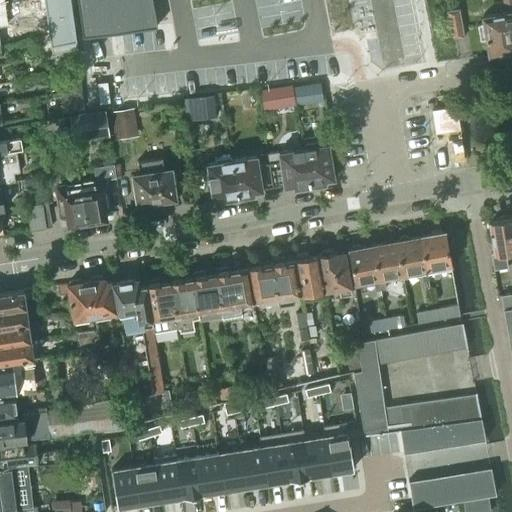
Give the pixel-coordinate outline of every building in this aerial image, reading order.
[(5,0),(0,0),(0,25),(8,25),(5,0)] [(69,0),(43,0),(51,53),(77,47),(69,0)] [(76,0),(82,36),(86,35),(157,25),(157,24),(151,0),(76,0)] [(482,23),(477,24),(480,39),(485,38),(488,54),(511,50),(511,17),(511,11),(511,10),(511,0),(501,0),(503,11),(481,15),(482,23)] [(446,10),(451,39),(463,36),(458,8),(446,10)] [(77,48),(67,50),(69,71),(79,70),(77,48)] [(79,70),(69,71),(62,72),(64,93),(81,90),(79,70)] [(319,80),(295,84),(297,98),(321,95),(319,80)] [(279,86),(260,88),(263,109),(294,104),(293,98),(291,84),(279,86)] [(81,90),(64,93),(65,110),(83,108),(81,90)] [(133,107),(111,111),(115,137),(132,135),(130,121),(135,120),(133,107)] [(105,110),(69,116),(73,140),(109,134),(105,110)] [(325,133),(301,137),(303,147),(309,184),(325,181),(324,178),(333,177),(327,143),(325,133)] [(303,147),(267,153),(272,185),(283,183),(284,185),(292,184),(293,187),(309,184),(303,147)] [(0,182),(14,180),(13,172),(19,171),(15,150),(0,152),(0,182)] [(267,153),(231,159),(237,196),(253,193),(253,190),(261,189),(261,187),(272,185),(267,153)] [(138,173),(133,174),(137,202),(156,199),(157,204),(173,202),(173,197),(174,197),(172,184),(174,182),(172,181),(171,173),(172,172),(172,171),(170,170),(170,168),(164,169),(162,156),(136,160),(138,173)] [(237,196),(231,159),(206,163),(212,197),(220,195),(221,199),(237,196)] [(95,180),(80,182),(86,221),(105,218),(103,210),(109,209),(104,179),(116,177),(114,164),(93,167),(95,180)] [(86,221),(80,182),(56,186),(61,217),(67,216),(68,224),(86,221)] [(45,194),(28,197),(29,205),(41,203),(45,227),(50,226),(45,194)] [(29,205),(25,205),(29,230),(45,227),(41,203),(29,205)] [(496,221),(488,223),(493,252),(491,252),(494,269),(507,266),(505,251),(511,249),(511,214),(510,215),(504,213),(499,217),(496,218),(496,221)] [(430,233),(420,235),(426,268),(451,263),(445,231),(441,231),(439,229),(431,230),(430,233)] [(398,239),(396,240),(402,272),(417,269),(418,275),(422,274),(427,273),(426,268),(420,235),(409,237),(407,235),(399,237),(398,239)] [(383,242),(372,244),(378,277),(380,288),(385,287),(383,276),(402,272),(396,240),(393,240),(391,238),(384,239),(383,242)] [(351,248),(348,249),(353,282),(373,278),(375,289),(380,288),(378,277),(372,244),(361,246),(359,244),(352,245),(351,248)] [(319,253),(318,253),(324,289),(338,287),(339,296),(351,294),(344,251),(335,252),(334,251),(333,251),(329,248),(322,249),(319,253)] [(296,257),(294,258),(300,293),(324,289),(318,253),(307,255),(307,252),(296,254),(296,257)] [(272,261),(270,261),(277,297),(278,306),(294,304),(292,294),(300,293),(294,258),(285,259),(283,257),(273,258),(272,261)] [(248,265),(246,265),(252,301),(277,297),(270,261),(261,263),(260,261),(249,262),(248,265)] [(216,271),(215,271),(223,320),(242,317),(240,309),(250,307),(249,301),(252,301),(246,265),(228,269),(227,266),(216,268),(216,271)] [(193,275),(192,275),(194,289),(199,320),(222,316),(222,320),(223,320),(215,271),(205,273),(204,270),(193,272),(193,275)] [(170,279),(169,279),(170,289),(177,327),(179,327),(180,331),(194,328),(191,311),(198,310),(194,289),(192,275),(182,277),(182,274),(170,276),(170,279)] [(95,315),(117,311),(111,281),(111,279),(105,280),(104,276),(101,277),(101,275),(90,277),(91,279),(89,279),(95,315)] [(111,281),(117,311),(121,310),(124,329),(120,330),(131,393),(131,395),(139,394),(163,390),(153,331),(152,326),(153,326),(145,283),(138,284),(137,276),(111,281)] [(73,318),(95,315),(89,279),(80,281),(80,278),(69,280),(69,282),(67,283),(73,318)] [(148,282),(145,283),(153,326),(154,331),(177,327),(170,289),(169,279),(159,280),(159,278),(147,280),(148,282)] [(0,291),(0,309),(25,306),(23,288),(0,291)] [(511,292),(500,294),(503,308),(511,306),(511,292)] [(449,305),(432,308),(434,319),(451,316),(459,315),(457,303),(449,305)] [(0,309),(0,326),(27,322),(25,306),(0,309)] [(511,306),(503,308),(511,362),(511,306)] [(434,319),(432,308),(415,311),(418,323),(434,319)] [(402,314),(385,317),(387,328),(404,325),(402,314)] [(387,328),(385,317),(368,320),(370,332),(387,328)] [(0,326),(0,344),(30,340),(27,322),(0,326)] [(460,323),(447,325),(452,348),(465,346),(465,347),(467,347),(462,322),(460,323)] [(447,325),(435,327),(439,351),(452,348),(447,325)] [(435,327),(422,330),(427,353),(439,351),(435,327)] [(97,329),(76,332),(79,349),(100,346),(97,329)] [(422,330),(410,332),(414,355),(427,353),(422,330)] [(410,332),(397,334),(402,358),(414,355),(410,332)] [(397,334),(385,337),(389,360),(402,358),(397,334)] [(385,337),(373,339),(377,362),(389,360),(385,337)] [(361,369),(354,371),(365,433),(387,430),(383,407),(377,362),(373,339),(358,342),(361,369)] [(0,344),(0,361),(32,357),(30,340),(0,344)] [(0,395),(13,394),(43,390),(42,389),(34,390),(29,358),(37,357),(37,356),(32,357),(0,361),(0,395)] [(328,383),(316,385),(318,393),(330,390),(328,383)] [(316,385),(304,388),(306,396),(318,393),(316,385)] [(350,389),(339,391),(341,408),(353,406),(350,389)] [(163,390),(139,394),(144,419),(168,414),(163,390)] [(475,394),(461,396),(465,419),(467,419),(479,417),(480,417),(476,392),(474,393),(475,394)] [(286,393),(274,396),(276,403),(288,401),(286,393)] [(13,394),(0,395),(0,415),(16,414),(13,394)] [(274,396),(262,398),(264,406),(276,403),(274,396)] [(461,396),(448,398),(452,421),(454,421),(465,419),(461,396)] [(22,418),(0,420),(0,441),(49,436),(80,433),(80,429),(88,428),(89,431),(92,431),(103,429),(103,430),(120,428),(121,428),(117,397),(45,410),(27,412),(22,413),(22,418)] [(238,398),(231,400),(234,411),(241,409),(240,404),(238,398)] [(448,398),(435,399),(439,423),(440,423),(452,421),(448,398)] [(435,399),(422,401),(425,425),(427,425),(439,423),(435,399)] [(231,400),(223,402),(224,408),(226,413),(234,411),(231,400)] [(422,401),(409,403),(412,427),(414,426),(425,425),(422,401)] [(409,403),(396,405),(399,429),(412,427),(409,403)] [(396,405),(383,407),(387,430),(399,429),(396,405)] [(202,413),(190,416),(192,424),(204,421),(202,413)] [(190,416),(178,419),(180,427),(192,424),(190,416)] [(479,417),(467,419),(471,441),(483,439),(485,439),(480,417),(479,417)] [(345,421),(322,424),(324,434),(325,434),(331,471),(353,468),(347,430),(356,429),(357,429),(355,419),(345,420),(345,421)] [(465,419),(454,421),(457,443),(471,441),(467,419),(465,419)] [(452,421),(440,423),(444,445),(457,443),(454,421),(452,421)] [(439,423),(427,425),(431,447),(444,445),(440,423),(439,423)] [(159,424),(147,427),(150,435),(161,431),(159,424)] [(425,425),(414,426),(418,450),(431,447),(427,425),(425,425)] [(399,429),(403,452),(418,450),(414,426),(412,427),(399,429)] [(147,427),(136,431),(138,439),(150,435),(147,427)] [(303,428),(280,431),(288,478),(309,475),(303,437),(304,437),(303,428)] [(280,431),(258,435),(259,440),(260,439),(267,482),(288,478),(280,431)] [(304,437),(303,437),(309,475),(331,471),(325,434),(324,434),(304,437)] [(108,438),(100,439),(102,451),(110,450),(108,438)] [(259,440),(238,443),(239,448),(245,485),(267,482),(260,439),(259,440)] [(0,446),(0,466),(8,466),(57,460),(56,450),(36,452),(35,442),(0,446)] [(239,448),(218,451),(224,489),(245,485),(239,448)] [(218,451),(197,454),(203,492),(224,489),(218,451)] [(176,453),(152,457),(153,461),(154,461),(160,499),(182,496),(175,458),(176,458),(176,453)] [(176,458),(175,458),(182,496),(203,492),(197,454),(176,458)] [(153,461),(133,465),(139,503),(160,499),(154,461),(153,461)] [(133,465),(111,468),(117,506),(139,503),(133,465)] [(0,466),(0,509),(13,508),(8,466),(0,466)] [(489,466),(475,469),(480,496),(495,494),(490,466),(489,466)] [(475,469),(462,471),(467,498),(480,496),(475,469)] [(462,471),(449,473),(453,501),(467,498),(462,471)] [(449,473),(436,475),(440,503),(453,501),(449,473)] [(436,475),(422,477),(427,505),(440,503),(436,475)] [(422,477),(408,480),(412,507),(427,505),(422,477)]
